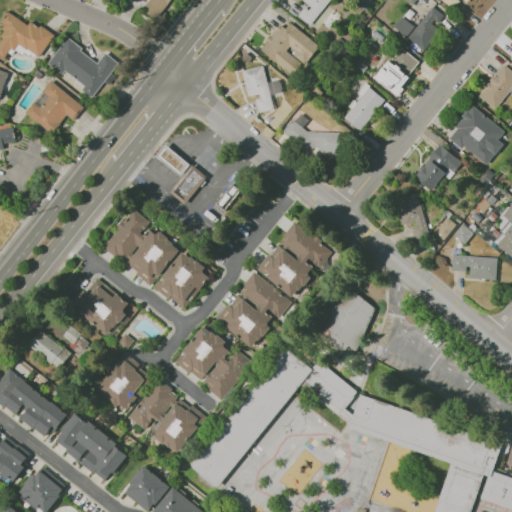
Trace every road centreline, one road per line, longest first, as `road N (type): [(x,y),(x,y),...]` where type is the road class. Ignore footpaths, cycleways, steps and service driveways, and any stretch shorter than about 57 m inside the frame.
road 1 (residential): [(511,353),(185,83)]
road 2 (primary): [(165,64),(0,278)]
road 3 (residential): [(511,19),(353,221)]
road 4 (primary): [(0,314),(121,164)]
road 5 (residential): [(185,83),(128,33),(53,0)]
road 6 (residential): [(118,511),(0,419)]
